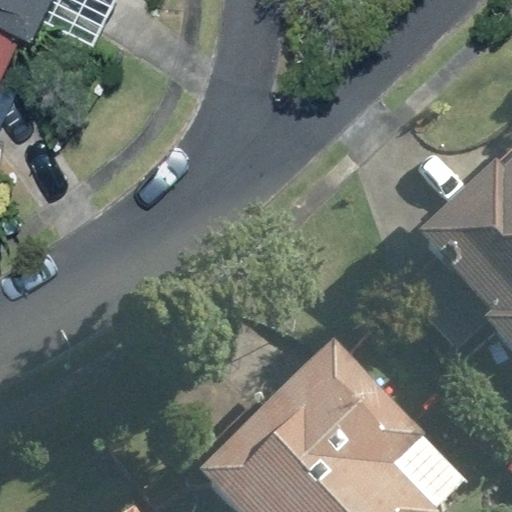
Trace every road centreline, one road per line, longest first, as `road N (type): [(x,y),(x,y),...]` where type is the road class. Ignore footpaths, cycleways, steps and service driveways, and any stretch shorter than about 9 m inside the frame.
road 1 (residential): [(0,342),(195,226),(258,170)]
road 2 (residential): [(441,0),(258,170)]
road 3 (residential): [(258,170),(261,0)]
